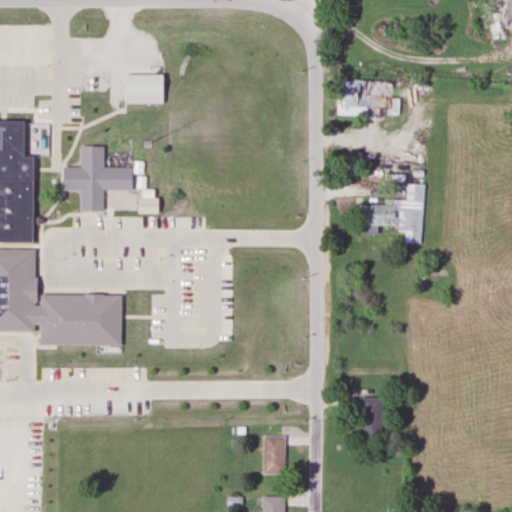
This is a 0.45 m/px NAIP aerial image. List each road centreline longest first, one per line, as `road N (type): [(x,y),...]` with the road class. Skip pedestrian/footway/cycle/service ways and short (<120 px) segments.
road 1 (residential): [(308,511),(314,38)]
road 2 (residential): [(59,0),(244,1),(279,7),(314,38)]
